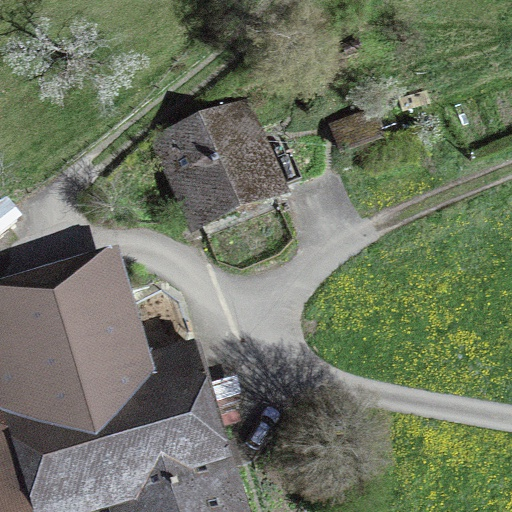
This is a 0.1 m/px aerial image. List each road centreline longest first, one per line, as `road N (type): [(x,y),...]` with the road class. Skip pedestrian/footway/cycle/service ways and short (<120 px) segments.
road 1 (track): [(511,419),(336,384),(284,353),(258,326),(333,249),(511,168)]
road 2 (track): [(258,326),(45,211),(280,0)]
